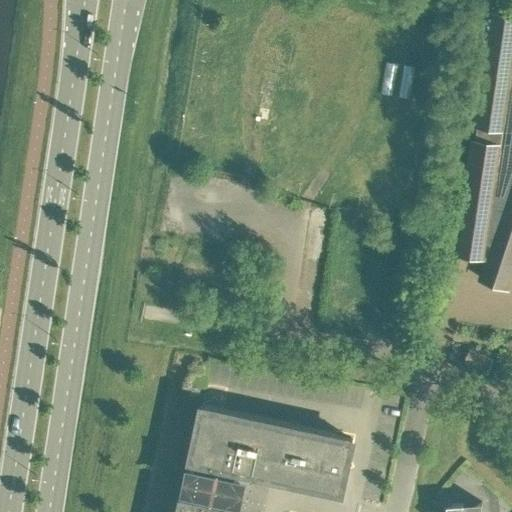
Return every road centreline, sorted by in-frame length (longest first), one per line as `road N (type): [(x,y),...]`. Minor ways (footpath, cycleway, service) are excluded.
road 1 (primary): [(47,511),(125,0)]
road 2 (primary): [(84,0),(7,511)]
road 3 (residential): [(427,365),(152,312)]
road 4 (residential): [(395,511),(427,365)]
